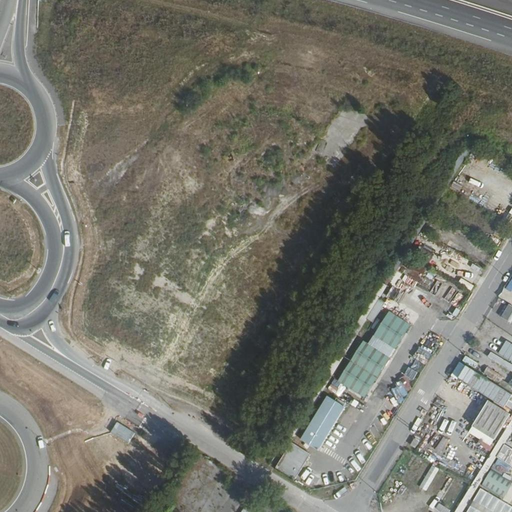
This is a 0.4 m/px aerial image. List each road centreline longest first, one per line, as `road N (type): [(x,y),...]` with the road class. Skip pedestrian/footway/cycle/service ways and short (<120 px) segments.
road 1 (unclassified): [(316,511),(54,348),(26,317)]
road 2 (unknown): [(466,330),(445,318),(432,323),(320,480)]
road 3 (track): [(124,511),(130,494),(109,439),(120,390)]
road 4 (unclassified): [(20,511),(36,481),(36,450),(22,422),(0,404)]
